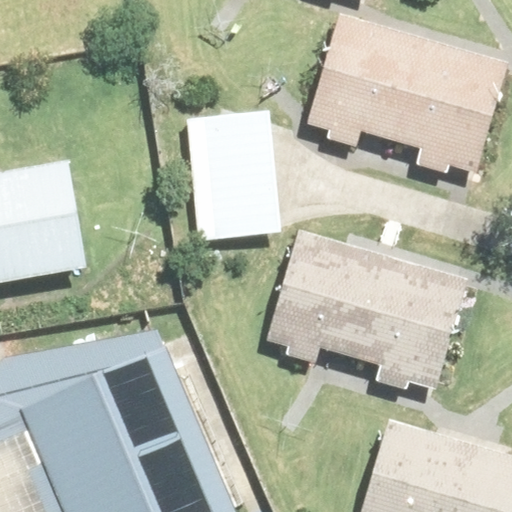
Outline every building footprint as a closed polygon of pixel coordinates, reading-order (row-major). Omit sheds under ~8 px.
[(325,0),(132,0),(133,1),(307,56),(325,0)] [(348,20),(314,127),(332,133),(328,145),(359,154),(364,139),(417,156),(413,168),(456,181),(460,169),(479,174),(511,72),(348,20)] [(216,148),(126,154),(135,295),(225,290),(216,148)] [(0,333),(21,332),(12,211),(0,212),(0,333)] [(303,257),(280,348),(288,350),(282,374),(316,383),(322,359),(377,373),(373,388),(446,406),(473,300),(303,257)] [(0,341),(0,511),(203,511),(115,319),(0,341)] [(511,511),(511,467),(399,433),(374,511),(511,511)]
